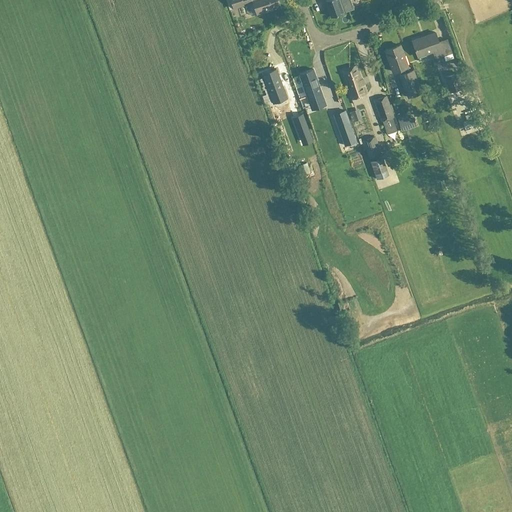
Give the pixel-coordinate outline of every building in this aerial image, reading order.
[(229,0),(233,9),(252,3),(253,6),(255,5),(258,15),(265,12),(265,13),(276,9),(272,0),(229,0)] [(349,0),(328,0),(325,2),(330,18),(342,13),(353,9),(349,0)] [(443,57),(451,54),(446,40),(438,43),(434,33),(411,42),(417,58),(432,53),(434,60),(443,57)] [(399,46),(384,51),(392,72),(407,67),(399,46)] [(356,67),(341,72),(351,100),(366,94),(356,67)] [(275,69),(261,75),(272,104),(286,99),(275,69)] [(309,104),(323,99),(313,70),(298,75),(309,104)] [(412,71),(399,76),(407,98),(421,93),(412,71)] [(442,78),(448,94),(463,89),(457,73),(442,78)] [(395,128),(391,118),(393,118),(386,97),(373,101),(381,122),(382,121),(385,132),(395,128)] [(278,107),(266,110),(270,124),(283,120),(278,107)] [(333,115),(337,126),(348,122),(344,111),(333,115)] [(358,111),(350,113),(354,123),(361,120),(358,111)] [(310,136),(304,119),(296,123),(304,139),(310,136)] [(413,119),(398,125),(401,132),(416,127),(413,119)] [(464,130),(473,127),(470,119),(461,122),(464,130)] [(348,122),(337,126),(344,146),(355,142),(348,122)] [(368,160),(381,155),(374,138),(362,142),(368,160)] [(306,163),(298,166),(302,181),(311,179),(306,163)]
